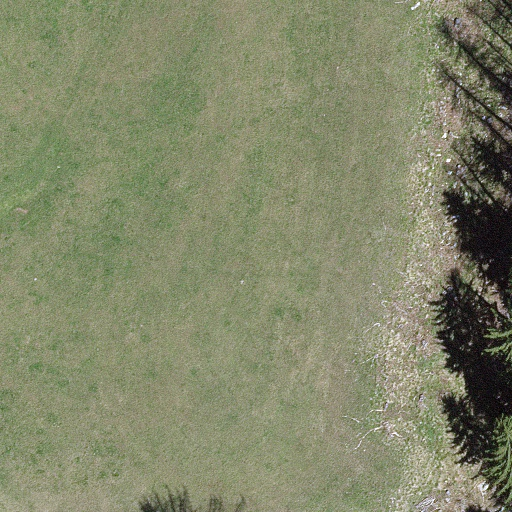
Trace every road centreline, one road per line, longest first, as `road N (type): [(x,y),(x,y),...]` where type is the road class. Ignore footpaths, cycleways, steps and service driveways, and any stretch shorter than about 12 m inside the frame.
road 1 (track): [(0,244),(51,269),(177,264),(250,216),(374,41),(386,0)]
road 2 (track): [(132,0),(71,135),(36,183),(0,199)]
